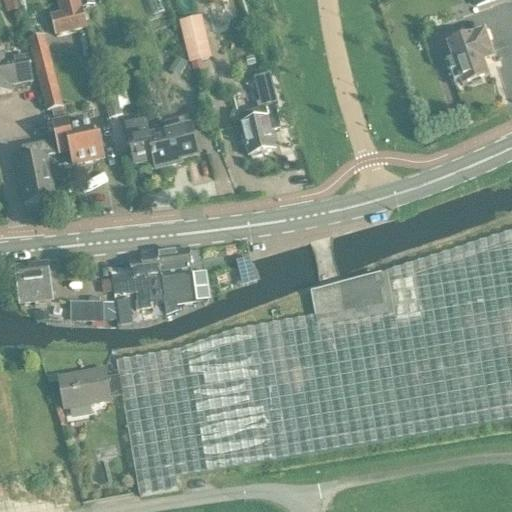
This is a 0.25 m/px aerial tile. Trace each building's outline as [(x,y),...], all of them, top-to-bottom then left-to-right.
[(83,10),(80,0),(58,0),(62,15),(52,18),(57,38),(88,30),(83,10)] [(80,0),(83,10),(95,7),(93,0),(80,0)] [(159,0),(152,0),(148,2),(153,18),(164,14),(159,0)] [(474,0),(477,8),(499,0),(474,0)] [(202,19),(179,24),(183,38),(205,33),(202,19)] [(484,34),(448,47),(462,88),(489,79),(484,64),(494,61),(484,34)] [(47,110),(49,114),(52,113),(62,157),(73,154),(76,168),(103,162),(95,126),(68,131),(67,124),(65,124),(62,110),(63,110),(45,40),(31,44),(47,110)] [(0,96),(12,94),(11,88),(33,84),(29,59),(7,63),(6,58),(0,59),(0,96)] [(179,80),(188,66),(177,59),(168,73),(179,80)] [(263,112),(239,118),(240,125),(241,124),(249,159),(275,153),(270,134),(280,132),(275,111),(279,110),(271,77),(255,81),(263,112)] [(109,122),(124,118),(118,94),(103,97),(109,122)] [(146,123),(126,128),(129,140),(135,167),(154,162),(156,172),(174,168),(173,163),(198,157),(192,130),(191,130),(188,119),(164,124),(166,136),(150,140),(149,138),(146,123)] [(55,200),(47,159),(56,157),(53,144),(22,150),(24,163),(17,165),(26,206),(55,200)] [(133,279),(111,282),(112,287),(114,298),(114,299),(136,296),(137,305),(140,305),(141,312),(151,311),(150,306),(165,304),(167,319),(170,318),(177,314),(177,308),(186,307),(195,306),(193,288),(191,275),(190,265),(194,264),(193,255),(189,256),(189,254),(142,258),(143,262),(131,263),(133,279)] [(250,261),(238,262),(242,274),(253,270),(253,269),(250,262),(250,261)] [(16,271),(20,306),(52,302),(48,267),(16,271)] [(112,287),(103,288),(105,299),(114,298),(112,287)] [(71,305),(71,323),(104,323),(104,305),(71,305)] [(48,313),(35,314),(35,320),(36,323),(42,322),(49,322),(48,313)] [(126,315),(118,316),(120,328),(132,326),(131,319),(126,315)] [(123,399),(119,378),(107,380),(105,372),(59,380),(65,412),(111,404),(110,401),(123,399)]
